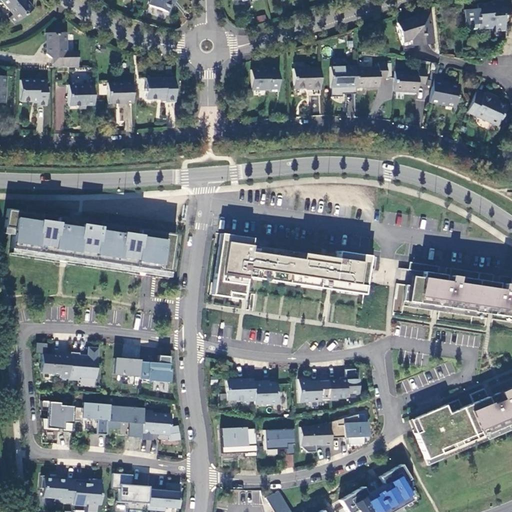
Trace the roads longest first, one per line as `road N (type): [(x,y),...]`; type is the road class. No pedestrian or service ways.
road 1 (residential): [(188,344),(287,362),(370,354),(390,413),(384,439),(334,468),(282,482),(201,473)]
road 2 (residential): [(201,473),(43,454),(29,436),(25,332),(69,329),(188,344)]
road 3 (residential): [(209,132),(364,127),(484,162),(511,154)]
road 4 (primary): [(248,172),(310,165),(388,171),(439,186),(511,224)]
road 5 (residential): [(0,143),(209,132)]
road 6 (primary): [(203,175),(0,182)]
road 7 (residential): [(203,175),(188,344)]
road 8 (residential): [(222,43),(381,0)]
road 9 (residential): [(191,47),(135,37),(72,0)]
road 10 (residential): [(188,344),(201,473)]
